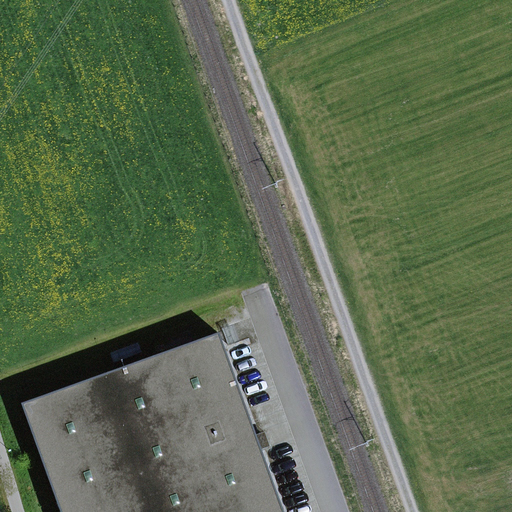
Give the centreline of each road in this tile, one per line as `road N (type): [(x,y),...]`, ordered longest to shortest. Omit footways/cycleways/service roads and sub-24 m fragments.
road 1 (track): [(411,511),(227,0)]
road 2 (unclassified): [(253,287),(333,511)]
